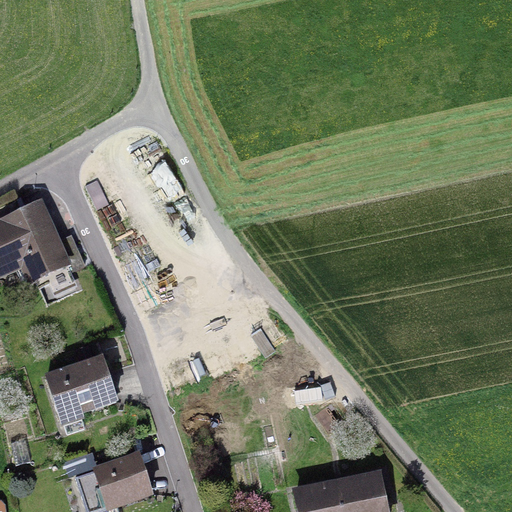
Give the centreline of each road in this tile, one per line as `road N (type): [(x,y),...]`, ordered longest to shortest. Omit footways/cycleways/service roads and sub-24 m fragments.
road 1 (residential): [(157,104),(219,227),(452,511)]
road 2 (residential): [(53,160),(132,330),(194,511)]
